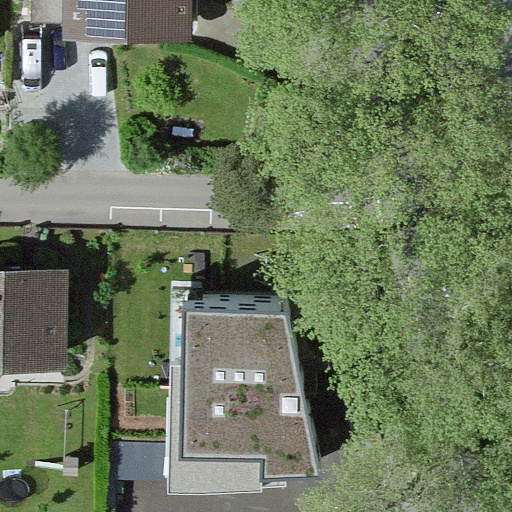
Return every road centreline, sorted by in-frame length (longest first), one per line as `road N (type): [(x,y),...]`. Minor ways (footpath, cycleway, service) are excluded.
road 1 (residential): [(0,206),(400,215)]
road 2 (residential): [(461,511),(400,215)]
road 3 (residential): [(400,215),(363,0)]
